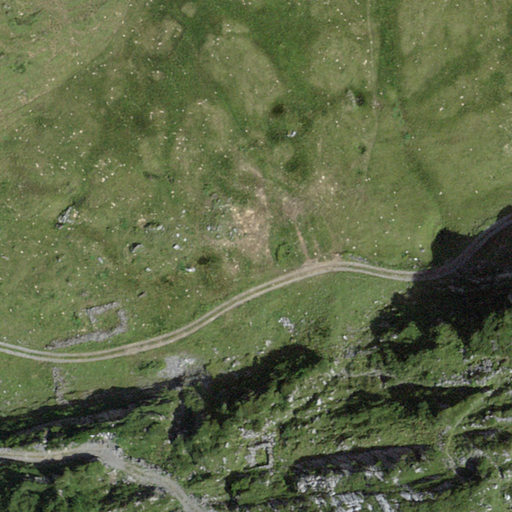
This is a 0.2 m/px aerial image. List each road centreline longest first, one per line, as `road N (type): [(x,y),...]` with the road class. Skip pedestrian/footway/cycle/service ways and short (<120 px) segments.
road 1 (track): [(0,346),(74,357),(151,343),(314,269),(442,274),(511,216)]
road 2 (track): [(201,511),(108,455),(0,453)]
